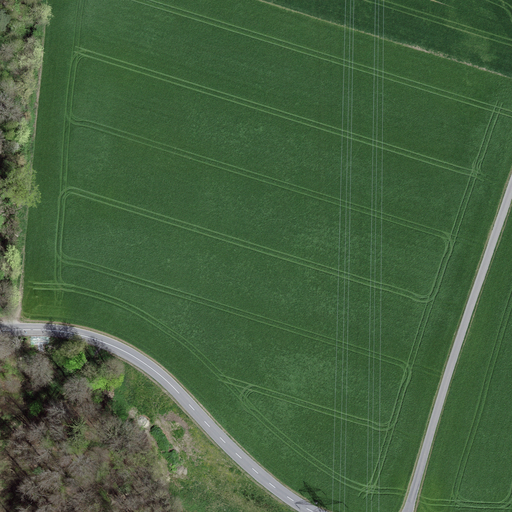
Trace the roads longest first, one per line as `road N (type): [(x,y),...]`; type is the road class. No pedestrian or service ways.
road 1 (tertiary): [(313,511),(253,469),(127,353),(74,333),(0,330)]
road 2 (residential): [(407,511),(511,186)]
